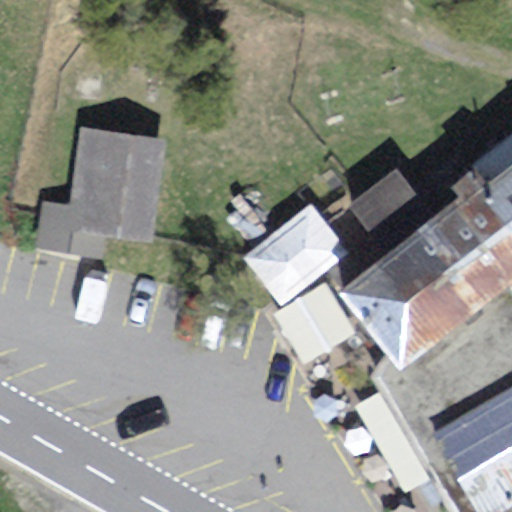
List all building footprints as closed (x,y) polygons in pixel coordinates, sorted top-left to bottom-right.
[(159,142),(83,133),(75,207),(45,204),(41,247),(99,253),(101,241),(102,228),(149,233),(159,142)] [(511,296),(504,284),(511,277),(511,167),(487,186),(478,174),(459,189),(466,199),(345,290),(400,362),(382,375),(425,448),(439,439),(487,511),(493,511),(511,499),(511,296)] [(396,170),(354,201),(375,229),(417,198),(396,170)] [(311,207),(250,255),(283,298),(345,250),(311,207)] [(349,331),(323,287),(277,313),(303,358),(349,331)]
